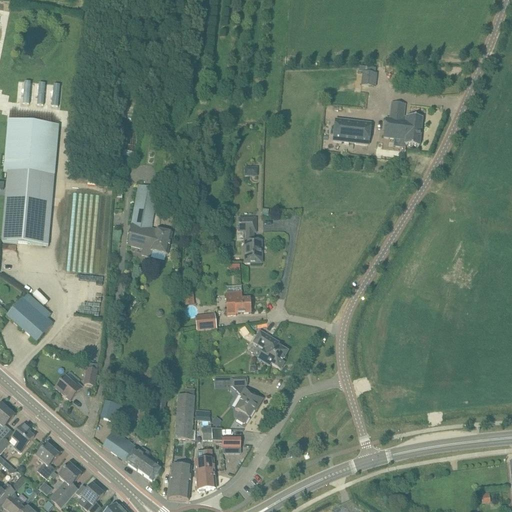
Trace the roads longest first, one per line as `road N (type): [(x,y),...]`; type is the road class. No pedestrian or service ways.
road 1 (unclassified): [(345,379),(347,314),(453,133),(505,0)]
road 2 (unknown): [(11,375),(60,320),(55,252),(64,117),(8,106)]
road 3 (tertiary): [(132,492),(0,376)]
road 4 (residential): [(222,494),(253,468),(300,394),(345,379)]
road 5 (tertiary): [(371,460),(511,437)]
